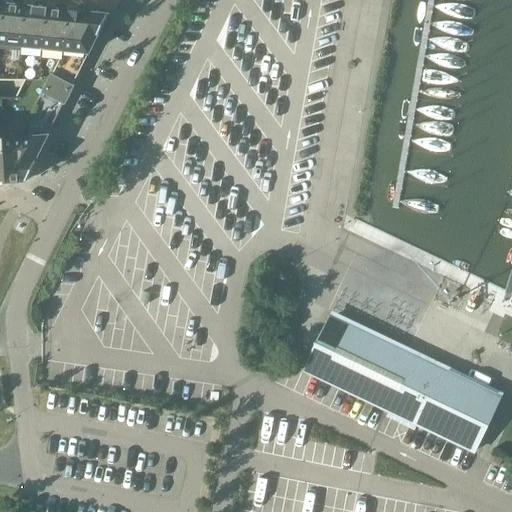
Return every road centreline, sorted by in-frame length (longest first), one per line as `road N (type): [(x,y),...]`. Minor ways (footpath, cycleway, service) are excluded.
road 1 (residential): [(16,305),(168,0)]
road 2 (residential): [(0,470),(26,447),(19,340)]
